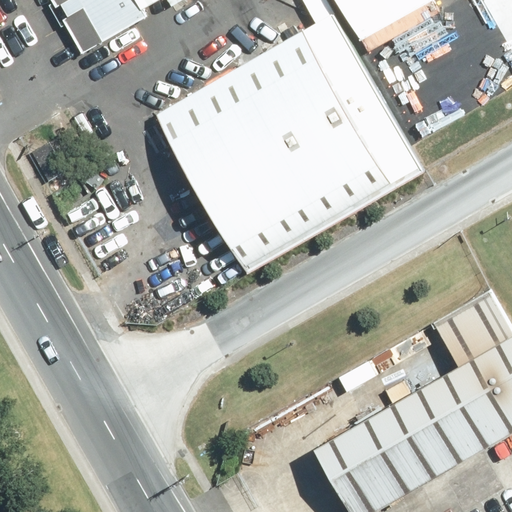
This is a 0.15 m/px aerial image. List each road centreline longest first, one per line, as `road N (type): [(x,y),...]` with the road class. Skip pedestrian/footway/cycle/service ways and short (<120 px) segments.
road 1 (unknown): [(93,400),(511,158)]
road 2 (secondary): [(0,235),(155,511)]
